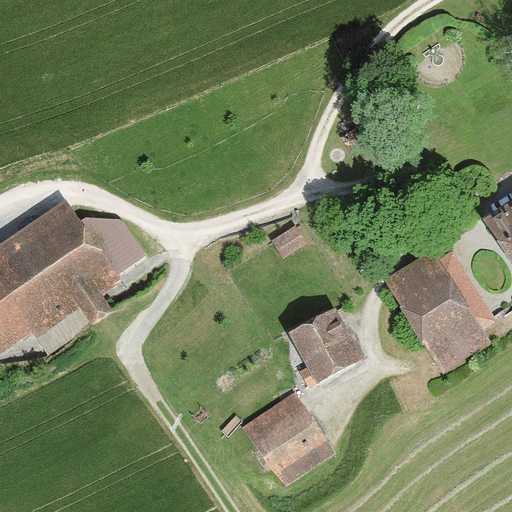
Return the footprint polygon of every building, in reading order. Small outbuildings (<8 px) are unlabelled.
[(126,281),(71,200),(0,248),(0,356),(36,332),(53,356),(118,310),(107,294),(126,281)] [(511,212),(497,222),(511,245),(511,212)] [(297,221),(271,239),(283,257),(309,239),(297,221)] [(452,243),(387,281),(443,375),(494,345),(487,334),(501,326),(452,243)] [(343,311),(293,335),(319,387),(368,363),(343,311)] [(338,455),(296,393),(246,426),(288,489),(338,455)]
